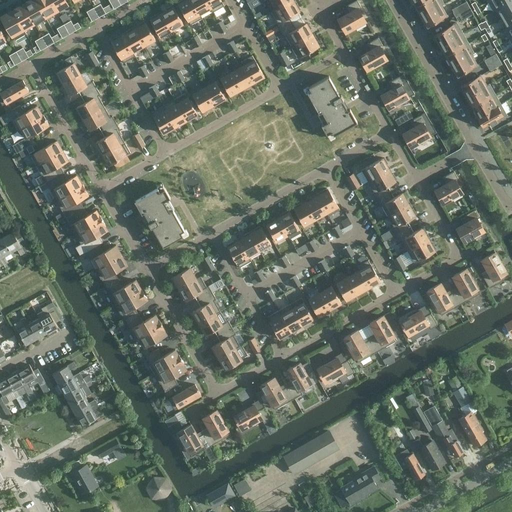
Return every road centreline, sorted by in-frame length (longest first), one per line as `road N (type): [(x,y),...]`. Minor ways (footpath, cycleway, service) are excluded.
road 1 (residential): [(392,0),(475,148)]
road 2 (residential): [(416,181),(458,257),(396,293)]
road 3 (residential): [(213,233),(282,360)]
road 4 (residential): [(330,167),(396,293)]
road 5 (residential): [(30,64),(101,187)]
road 6 (residential): [(94,29),(165,151)]
road 7 (residential): [(147,271),(219,389)]
road 8 (residential): [(213,233),(330,167)]
road 9 (residential): [(396,293),(282,360)]
road 10 (residential): [(165,151),(280,86)]
